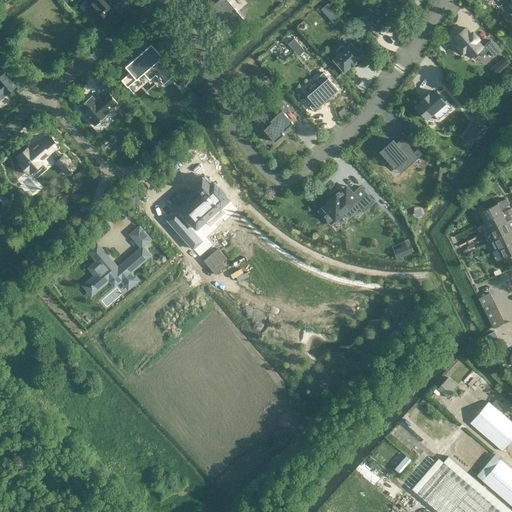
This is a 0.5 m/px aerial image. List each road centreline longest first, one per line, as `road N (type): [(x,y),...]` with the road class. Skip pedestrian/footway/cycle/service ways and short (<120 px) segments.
road 1 (residential): [(171,0),(251,152),(283,180),(370,108),(445,0)]
road 2 (residential): [(158,0),(0,138)]
